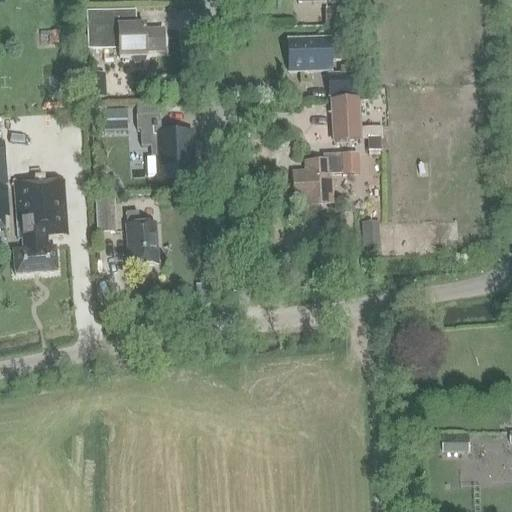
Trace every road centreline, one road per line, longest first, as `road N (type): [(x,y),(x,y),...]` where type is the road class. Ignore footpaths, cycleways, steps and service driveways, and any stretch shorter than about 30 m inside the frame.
road 1 (unclassified): [(250,323),(241,243),(216,145),(208,0)]
road 2 (unclassified): [(250,323),(511,285)]
road 3 (unclassified): [(0,370),(250,323)]
